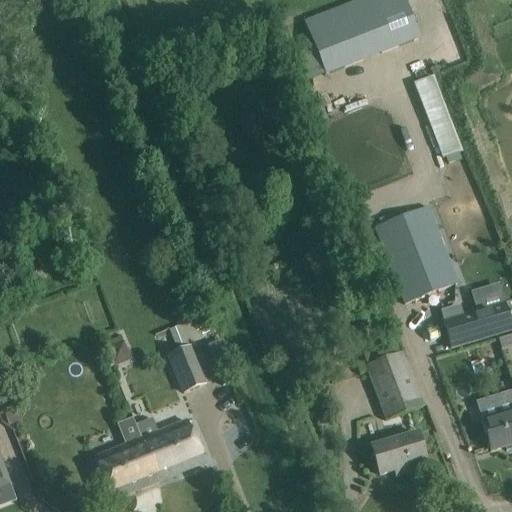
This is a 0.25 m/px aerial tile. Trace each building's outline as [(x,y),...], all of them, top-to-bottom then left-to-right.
[(419,39),(403,0),(357,0),(304,21),(315,48),(326,76),(419,39)] [(315,48),(296,55),(308,83),(326,76),(315,48)] [(434,78),(413,86),(443,161),(446,160),(448,165),(461,160),(459,154),(463,153),(434,78)] [(427,209),(374,230),(404,306),(457,285),(427,209)] [(442,323),(450,350),(511,331),(504,304),(442,323)] [(174,355),(168,357),(183,394),(204,386),(189,349),(185,339),(180,326),(169,331),(178,353),(174,355)] [(113,368),(131,360),(123,342),(105,350),(113,368)] [(422,408),(401,356),(365,369),(385,421),(422,408)] [(228,367),(217,372),(223,387),(234,382),(228,367)] [(511,393),(475,405),(490,453),(504,449),(506,452),(511,450),(511,393)] [(135,426),(141,441),(158,483),(204,465),(187,423),(157,435),(151,420),(135,426)] [(416,435),(371,449),(379,477),(408,468),(409,474),(427,469),(416,435)] [(158,483),(141,441),(94,460),(111,502),(158,483)] [(0,455),(0,489),(10,486),(11,485),(0,455)]
